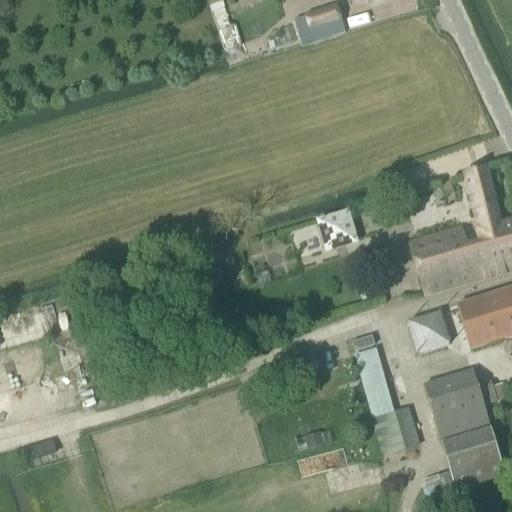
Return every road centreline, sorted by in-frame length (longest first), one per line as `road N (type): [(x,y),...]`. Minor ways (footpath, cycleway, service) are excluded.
road 1 (track): [(0,447),(179,395),(388,312)]
road 2 (track): [(474,362),(410,380),(426,436),(408,511)]
road 3 (tertiary): [(511,138),(450,0)]
road 4 (track): [(388,312),(399,179)]
